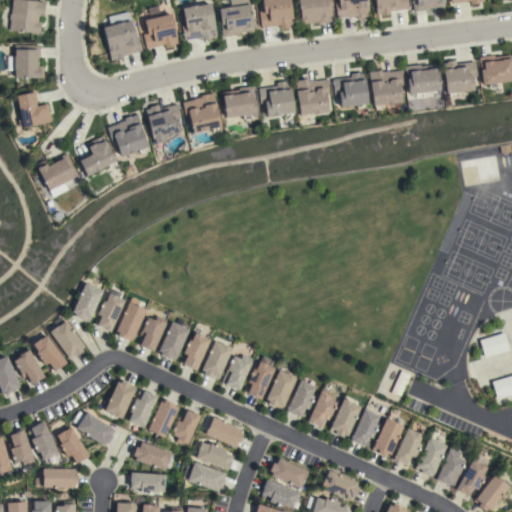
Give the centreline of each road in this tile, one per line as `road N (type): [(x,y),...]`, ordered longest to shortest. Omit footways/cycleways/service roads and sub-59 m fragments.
road 1 (residential): [(453,511),(120,360),(109,358),(44,401),(0,415)]
road 2 (residential): [(511,31),(378,41),(98,94),(79,83)]
